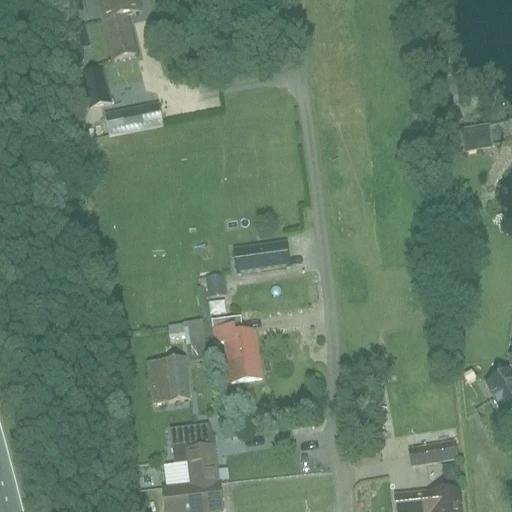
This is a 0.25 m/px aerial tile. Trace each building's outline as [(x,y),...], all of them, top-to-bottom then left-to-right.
[(126,17),(140,14),(136,0),(99,0),(107,32),(114,61),(136,55),(129,26),(128,26),(126,17)] [(93,31),(79,33),(82,55),(97,53),(93,31)] [(111,106),(103,72),(81,78),(90,112),(111,106)] [(290,271),(287,244),(232,251),(236,278),(290,271)] [(133,266),(137,287),(154,285),(151,263),(133,266)] [(213,278),(214,295),(228,294),(227,277),(213,278)] [(470,280),(455,281),(456,301),(471,300),(470,280)] [(189,364),(209,361),(203,322),(183,325),(189,364)] [(226,345),(230,376),(231,386),(262,382),(255,333),(235,336),(234,329),(214,332),(216,346),(226,345)] [(153,407),(189,403),(184,361),(147,366),(153,407)] [(511,376),(511,377),(509,373),(487,386),(496,403),(494,407),(500,418),(505,417),(506,419),(511,415),(511,376)] [(191,490),(220,487),(220,486),(219,486),(215,448),(214,448),(214,443),(208,428),(171,432),(175,466),(188,465),(190,488),(191,490)] [(454,445),(410,453),(413,469),(456,461),(454,445)] [(163,492),(165,511),(222,511),(220,487),(191,490),(190,488),(163,492)] [(461,511),(460,492),(427,495),(427,496),(395,499),(396,511),(461,511)]
